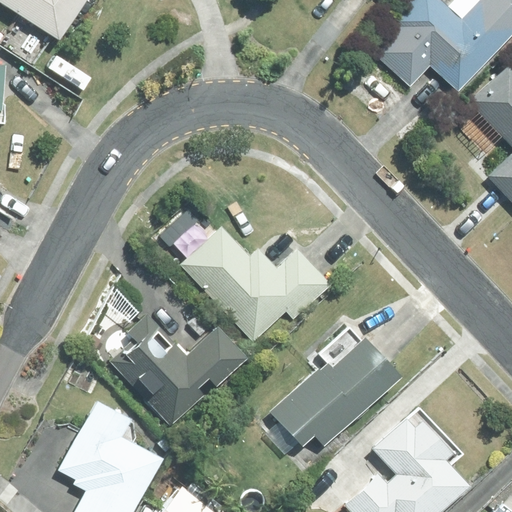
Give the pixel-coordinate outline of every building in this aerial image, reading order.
[(0,0),(0,11),(55,48),(87,0),(0,0)] [(396,31),(371,57),(407,91),(428,69),(456,95),(511,37),(511,0),(484,0),(458,27),(431,0),(414,0),(390,26),(396,31)] [(511,77),(498,63),(460,98),(506,147),(478,173),(511,206),(511,205),(511,77)] [(179,270),(250,345),(283,313),(292,323),(328,288),(294,252),(273,272),(256,254),(248,262),(219,232),(179,270)] [(243,364),(214,334),(185,363),(144,319),(123,339),(129,345),(108,366),(130,389),(134,385),(150,402),(146,406),(169,430),(200,401),(194,395),(205,383),(213,392),(243,364)] [(324,370),(268,419),(298,454),(311,443),(320,453),(396,388),(360,347),(327,375),(324,370)] [(56,476),(73,486),(71,489),(84,496),(74,511),(134,511),(160,467),(117,442),(126,427),(93,408),(56,476)] [(372,455),(395,480),(384,490),(378,482),(344,511),(446,511),(466,495),(442,466),(448,461),(419,430),(412,436),(404,427),(372,455)] [(170,451),(160,442),(155,448),(164,457),(170,451)] [(163,486),(155,495),(164,503),(172,494),(163,486)] [(201,511),(178,493),(161,511),(201,511)]
